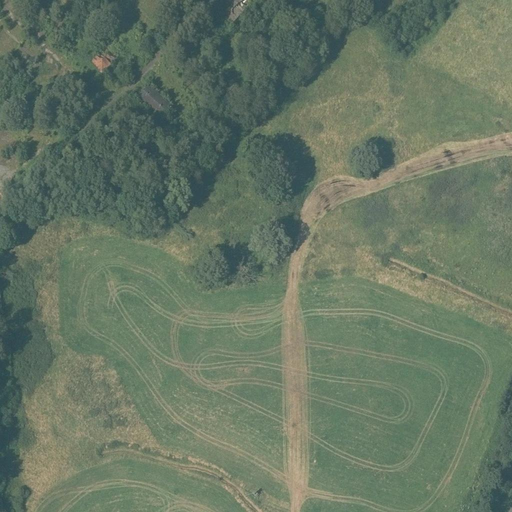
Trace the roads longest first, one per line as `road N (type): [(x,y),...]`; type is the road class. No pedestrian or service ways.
road 1 (track): [(1,0),(105,95),(119,97),(214,0)]
road 2 (track): [(119,0),(35,104),(12,194),(0,207)]
